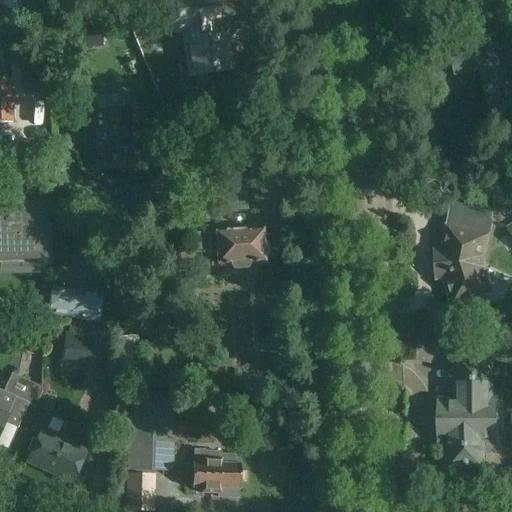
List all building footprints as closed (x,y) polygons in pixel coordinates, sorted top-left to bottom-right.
[(212,39),(209,24),(218,23),(214,0),(167,0),(173,31),(188,28),(197,87),(216,84),(214,84),(212,72),(230,69),(225,37),(212,39)] [(456,76),(480,69),(488,98),(499,95),(503,112),(511,109),(511,65),(511,66),(504,37),(483,42),(484,46),(451,54),(456,76)] [(0,123),(13,123),(11,81),(0,80),(0,123)] [(90,130),(91,143),(94,143),(96,164),(127,161),(126,141),(131,140),(128,110),(92,112),(93,129),(90,130)] [(248,176),(247,175),(222,184),(222,185),(224,212),(250,210),(248,176)] [(494,212),(511,211),(511,189),(493,191),(494,212)] [(0,257),(46,256),(45,208),(31,208),(30,198),(0,198),(0,257)] [(491,222),(463,216),(461,230),(447,227),(442,251),(435,252),(436,280),(443,279),(452,306),(492,293),(483,266),(484,257),(491,222)] [(205,257),(205,265),(224,264),(224,265),(228,265),(228,264),(231,263),(231,266),(234,269),(246,269),(248,265),(248,263),(254,262),(254,263),(258,263),(258,262),(264,262),(264,258),(268,256),(268,244),(263,242),(263,230),(260,230),(256,229),(253,229),(249,231),(216,233),(188,235),(189,258),(205,257)] [(121,267),(104,269),(107,300),(125,298),(121,267)] [(48,315),(99,323),(103,295),(52,287),(48,315)] [(106,338),(68,332),(65,331),(60,361),(101,368),(106,338)] [(140,382),(137,335),(112,337),(115,384),(140,382)] [(496,402),(490,402),(489,359),(457,359),(458,402),(439,402),(440,440),(450,440),(450,459),(457,467),(482,467),(482,453),(489,453),(495,447),(495,440),(496,440),(496,402)] [(0,434),(6,422),(16,427),(27,403),(5,393),(0,404),(0,434)] [(131,396),(129,471),(172,472),(175,397),(131,396)] [(86,452),(40,431),(26,463),(72,484),(86,452)] [(239,456),(220,455),(209,455),(210,450),(195,449),(194,488),(202,488),(202,494),(219,494),(218,498),(238,498),(239,456)] [(129,476),(128,510),(154,511),(155,477),(129,476)]
